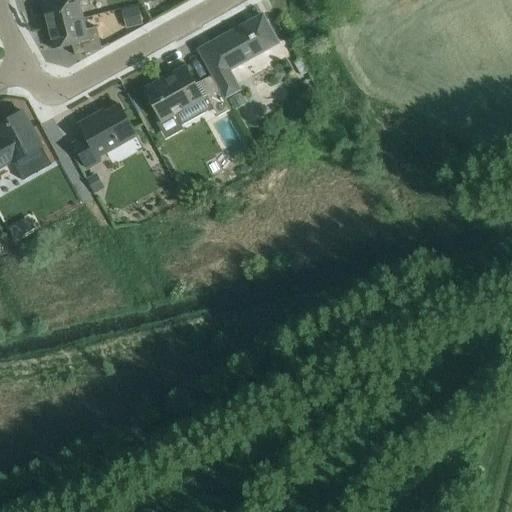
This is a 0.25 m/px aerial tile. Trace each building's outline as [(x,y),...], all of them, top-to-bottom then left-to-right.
[(61,0),(61,1),(42,6),(47,28),(84,19),(81,8),(91,5),(89,0),(61,0)] [(143,24),(138,6),(124,10),(128,28),(143,24)] [(229,70),(278,43),(263,15),(200,50),(226,97),(240,89),(229,70)] [(84,19),(47,28),(53,49),(72,44),(75,56),(102,49),(97,27),(86,30),(84,19)] [(300,58),(293,62),(301,76),(308,72),(307,69),(300,58)] [(187,67),(145,91),(161,121),(166,129),(171,131),(177,127),(179,122),(174,113),(206,96),(212,106),(213,108),(226,101),(211,73),(195,82),(187,67)] [(86,137),(74,144),(87,169),(101,161),(99,157),(137,135),(120,105),(96,118),(95,116),(79,124),(86,137)] [(23,180),(51,164),(23,112),(0,123),(0,167),(12,161),(23,180)] [(93,192),(103,187),(95,174),(86,179),(93,192)] [(26,233),(23,228),(19,223),(10,228),(13,233),(16,239),(26,233)]
